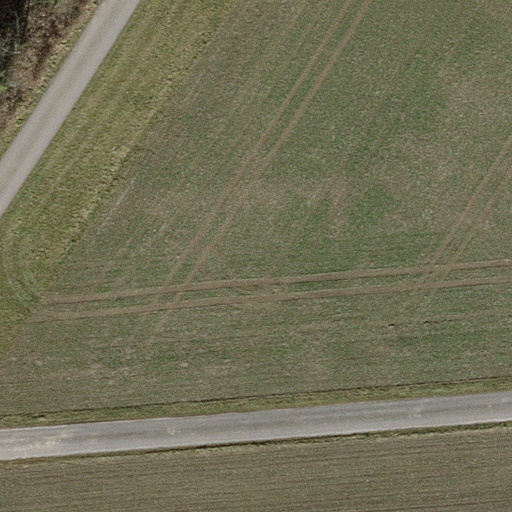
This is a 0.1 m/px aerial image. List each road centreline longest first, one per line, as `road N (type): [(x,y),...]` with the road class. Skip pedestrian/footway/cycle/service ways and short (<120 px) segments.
road 1 (unclassified): [(511,404),(0,445)]
road 2 (unclassified): [(129,0),(0,213)]
